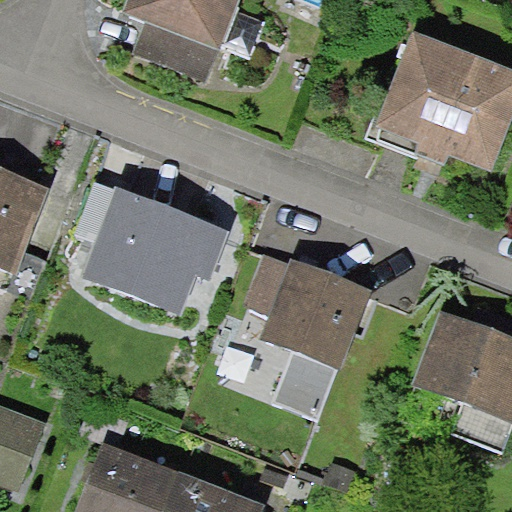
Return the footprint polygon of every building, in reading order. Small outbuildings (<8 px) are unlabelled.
[(250,0),(131,0),(118,35),(136,42),(210,72),(220,75),(250,0)] [(130,58),(129,61),(203,90),(210,72),(136,42),(130,58)] [(489,181),(511,125),(511,86),(418,48),(382,136),(489,181)] [(0,181),(0,273),(8,276),(38,195),(0,181)] [(116,207),(121,210),(126,198),(92,185),(69,244),(97,255),(116,207)] [(121,210),(116,207),(97,255),(89,276),(199,318),(226,250),(121,210)] [(291,272),(261,260),(239,313),(269,325),(291,272)] [(333,385),(340,388),(373,306),(291,272),(256,358),(298,375),(297,383),(329,396),(333,385)] [(511,441),(511,352),(438,324),(408,401),(511,441)] [(44,423),(0,407),(0,486),(20,493),(44,423)] [(245,511),(106,456),(83,511),(245,511)]
